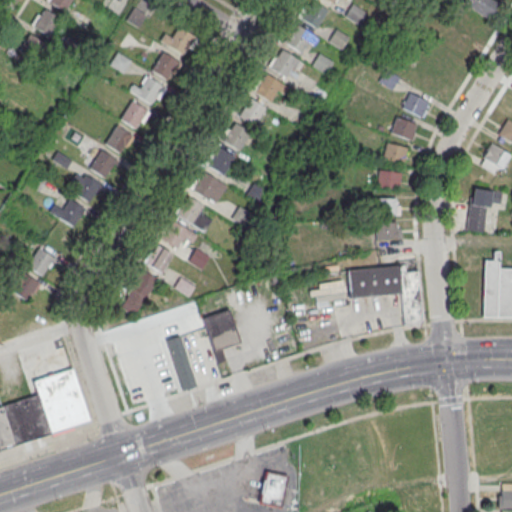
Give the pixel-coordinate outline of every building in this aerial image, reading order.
[(72,0),(49,0),(49,1),(65,11),(72,0)] [(327,10),(312,0),(300,18),(316,29),(327,10)] [(461,0),(465,2),(465,3),(485,18),(497,2),(494,0),(461,0)] [(358,24),(365,12),(351,3),(343,16),(358,24)] [(49,37),(60,18),(42,8),(31,27),(49,37)] [(315,39),(298,24),(283,41),(300,56),(315,39)] [(471,34),(455,24),(442,44),(459,54),(471,34)] [(196,37),(178,26),(171,37),(164,33),(159,41),(184,56),(196,37)] [(348,36),(335,28),(327,41),(341,49),(348,36)] [(46,45),(29,33),(17,51),(35,63),(46,45)] [(150,69),(168,80),(179,62),(161,51),(150,69)] [(289,69),(300,71),(302,59),(274,53),(271,73),(287,76),(289,69)] [(276,92),(282,96),(287,87),(264,73),(252,92),(269,102),(276,92)] [(152,106),(164,88),(147,75),(139,87),(133,82),(128,89),(152,106)] [(400,108),(421,117),(428,101),(407,92),(400,108)] [(265,108),(250,98),(245,105),(243,104),(236,115),(253,127),(265,108)] [(137,130),(149,111),(131,99),(119,118),(137,130)] [(412,139),(417,123),(395,116),(390,132),(412,139)] [(219,139),(238,151),(249,133),(230,122),(219,139)] [(103,142),(120,153),(132,134),(115,124),(103,142)] [(381,158),(402,164),(407,147),(386,141),(381,158)] [(477,163),(496,175),(509,153),(491,142),(477,163)] [(104,178),(116,159),(94,146),(82,164),(104,178)] [(233,157),(215,146),(204,163),(222,175),(233,157)] [(100,183),(77,169),(66,187),(89,201),(100,183)] [(398,189),(400,172),(377,169),(375,186),(398,189)] [(221,182),(203,171),(191,190),(208,201),(221,182)] [(498,201),(500,190),(471,187),(466,230),(484,232),(488,200),(498,201)] [(210,219),(200,213),(204,207),(184,195),(172,215),(203,232),(210,219)] [(61,208),(53,203),(48,211),(72,226),(84,208),(68,197),(61,208)] [(399,215),(399,197),(378,197),(378,215),(399,215)] [(232,218),(245,226),(251,215),(239,207),(232,218)] [(194,237),(173,220),(158,238),(174,251),(184,239),(189,243),(194,237)] [(375,221),(375,239),(399,239),(399,221),(375,221)] [(172,254),(154,243),(142,261),(159,273),(172,254)] [(55,258),(38,247),(26,265),(44,277),(55,258)] [(208,256),(194,249),(188,261),(201,269),(208,256)] [(481,316),(483,260),(498,261),(497,268),(511,268),(511,317),(495,317),(481,316)] [(348,297),(346,269),(397,264),(397,271),(417,270),(421,321),(402,324),(399,292),(348,297)] [(118,304),(135,314),(155,280),(139,270),(118,304)] [(8,291),(29,302),(39,281),(19,271),(8,291)] [(216,362),(202,318),(228,310),(238,341),(220,347),(224,360),(216,362)] [(181,389),(168,350),(182,345),(195,384),(181,389)] [(36,393),(32,380),(71,367),(88,420),(49,433),(36,393)] [(0,405),(36,393),(49,433),(0,449),(0,405)] [(258,501),(280,506),(286,476),(264,471),(258,501)] [(511,490),(511,508),(497,508),(497,495),(501,495),(501,490),(511,490)]
